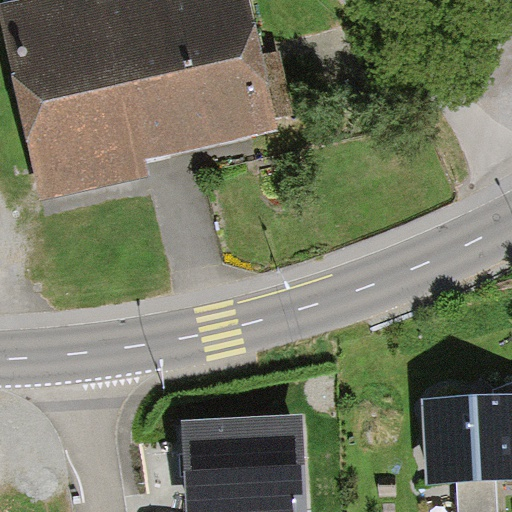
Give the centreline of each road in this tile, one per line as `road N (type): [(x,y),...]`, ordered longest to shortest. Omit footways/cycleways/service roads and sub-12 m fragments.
road 1 (tertiary): [(511,223),(304,307),(222,330),(80,353)]
road 2 (track): [(352,0),(452,87),(511,185)]
road 3 (residential): [(80,353),(102,511)]
road 4 (track): [(0,211),(13,266),(13,359)]
